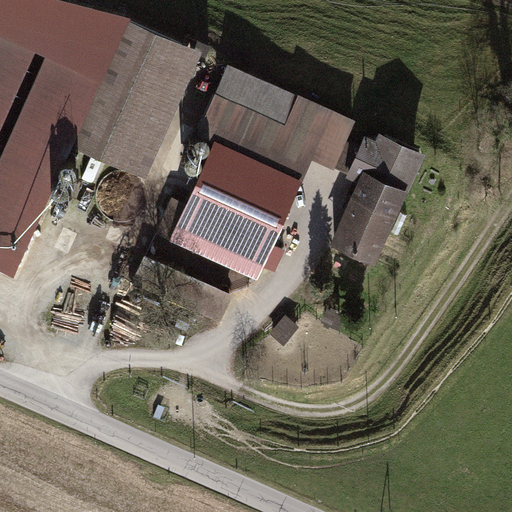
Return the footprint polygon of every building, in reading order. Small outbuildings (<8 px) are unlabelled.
[(98,73),(70,135),(72,136),(135,164),(188,45),(124,16),(98,73)] [(0,115),(33,43),(4,31),(0,40),(0,115)] [(98,73),(52,51),(0,165),(0,260),(13,266),(72,136),(70,135),(98,73)] [(299,95),(230,66),(218,92),(287,123),(299,95)] [(287,123),(218,92),(200,132),(216,140),(299,177),(312,151),(309,149),(328,108),(299,95),(287,123)] [(354,119),(328,108),(309,149),(312,151),(365,175),(336,239),(372,256),(416,158),(415,158),(420,146),(387,131),(381,143),(365,136),(361,145),(345,138),(354,119)] [(173,195),(159,227),(204,247),(209,237),(275,266),(283,248),(270,242),(299,177),(216,140),(188,202),(173,195)] [(231,293),(147,255),(136,279),(220,317),(231,293)]
